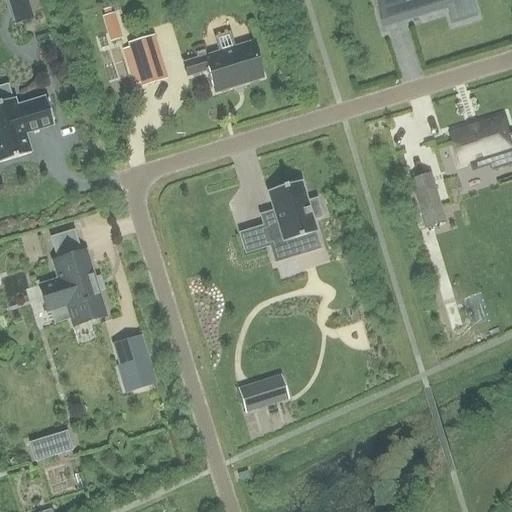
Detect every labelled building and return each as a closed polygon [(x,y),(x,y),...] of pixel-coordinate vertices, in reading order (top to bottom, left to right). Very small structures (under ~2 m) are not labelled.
[(30,0),(15,0),(23,21),(36,17),(30,0)] [(374,0),(380,20),(445,0),(452,24),(478,16),(472,0),(374,0)] [(113,13),(104,16),(112,41),(121,38),(113,13)] [(135,87),(168,77),(154,33),(121,43),(135,87)] [(252,43),(204,57),(184,64),(187,76),(208,69),(215,93),(263,79),(252,43)] [(14,98),(0,102),(0,163),(31,154),(26,134),(54,125),(46,98),(17,107),(14,98)] [(511,130),(507,116),(450,134),(460,165),(490,155),(495,170),(511,164),(511,130)] [(431,174),(412,179),(423,214),(442,209),(431,174)] [(275,217),(262,221),(275,263),(301,255),(296,238),(317,232),(313,220),(322,218),(316,198),(307,201),(302,182),(268,192),(275,217)] [(55,280),(35,285),(43,314),(63,308),(69,326),(104,317),(85,254),(51,264),(55,280)] [(141,336),(113,345),(128,394),(156,385),(141,336)] [(281,376),(238,390),(245,412),(288,398),(281,376)] [(66,432),(49,437),(55,456),(72,451),(66,432)]
